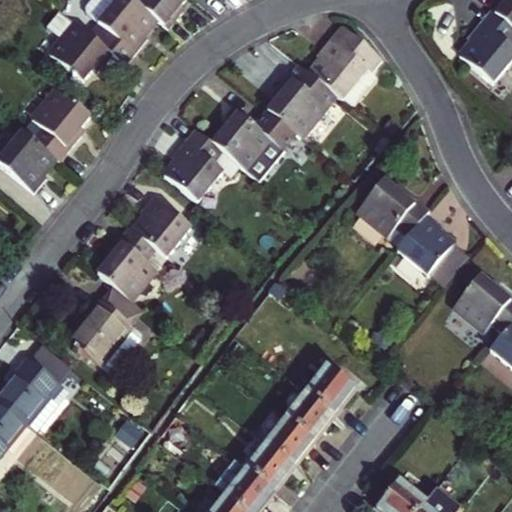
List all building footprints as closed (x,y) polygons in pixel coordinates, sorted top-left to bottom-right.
[(156,23),(131,3),(128,0),(120,0),(98,27),(106,34),(98,44),(112,56),(125,66),(147,41),(143,38),(156,23)] [(176,16),(189,0),(133,0),(131,3),(156,23),(168,33),(179,20),(176,16)] [(511,32),(511,0),(510,0),(507,4),(504,2),(492,16),(511,32)] [(511,44),(511,32),(492,16),(469,45),(472,47),(461,60),(493,87),(511,63),(511,48),(510,47),(511,44)] [(112,56),(98,44),(77,27),(67,19),(55,34),(64,42),(50,59),(82,86),(95,70),(99,73),(112,56)] [(337,51),(348,38),(342,32),(331,46),(337,51)] [(368,77),(372,80),(383,67),(348,38),(337,51),(331,46),(317,62),(320,65),(309,78),(338,102),(343,107),(368,77)] [(309,78),(300,71),(276,99),(280,102),(268,116),(301,144),(338,102),(309,78)] [(230,106),(241,94),(219,76),(209,88),(230,106)] [(378,86),(372,80),(368,77),(343,107),(354,116),(378,86)] [(92,119),(59,92),(32,123),(42,131),(32,142),(56,161),(59,164),(81,138),(79,136),(92,119)] [(301,144),(268,116),(254,131),(239,118),(226,133),(223,131),(209,146),(223,157),(263,190),(301,144)] [(214,168),(223,157),(209,146),(195,134),(173,160),(177,164),(163,179),(196,207),(223,176),(214,168)] [(32,142),(24,135),(0,163),(0,169),(32,197),(46,181),(42,178),(56,161),(32,142)] [(429,215),(431,212),(402,188),(400,192),(385,180),(358,213),(390,238),(396,230),(408,241),(429,215)] [(156,256),(165,264),(191,233),(153,202),(141,218),(144,220),(131,235),(156,256)] [(408,241),(398,253),(428,277),(455,243),(440,231),(443,227),(429,215),(408,241)] [(113,292),(129,305),(155,273),(147,267),(156,256),(131,235),(128,232),(106,260),(110,263),(97,279),(113,292)] [(455,243),(428,277),(445,291),(472,257),(455,243)] [(511,298),(498,288),(496,291),(480,278),(453,310),(485,336),(492,327),(505,337),(511,328),(511,298)] [(278,286),(269,296),(280,305),(288,295),(278,286)] [(113,292),(103,305),(131,328),(141,316),(129,305),(113,292)] [(131,328),(103,305),(71,344),(108,375),(115,374),(141,342),(140,335),(131,328)] [(511,328),(505,337),(491,354),(511,371),(511,328)] [(0,397),(0,402),(27,425),(71,370),(42,346),(28,364),(31,366),(22,376),(19,374),(0,397)] [(22,376),(31,366),(28,364),(25,361),(16,371),(19,374),(22,376)] [(305,395),(337,420),(357,394),(325,369),(317,380),(305,395)] [(296,387),(305,395),(317,380),(307,373),(296,387)] [(285,420),(317,445),(337,420),(305,395),(285,420)] [(0,457),(27,425),(0,402),(0,457)] [(265,446),(297,472),(317,445),(285,420),(265,446)] [(130,427),(120,439),(133,449),(142,437),(130,427)] [(244,472),(277,497),(297,472),(265,446),(244,472)] [(224,498),(241,511),(265,511),(277,497),(244,472),(234,464),(214,491),(224,498)] [(376,511),(422,511),(427,506),(398,483),(376,511)] [(422,511),(459,511),(460,511),(437,493),(427,506),(422,511)] [(213,511),(241,511),(224,498),(213,511)]
